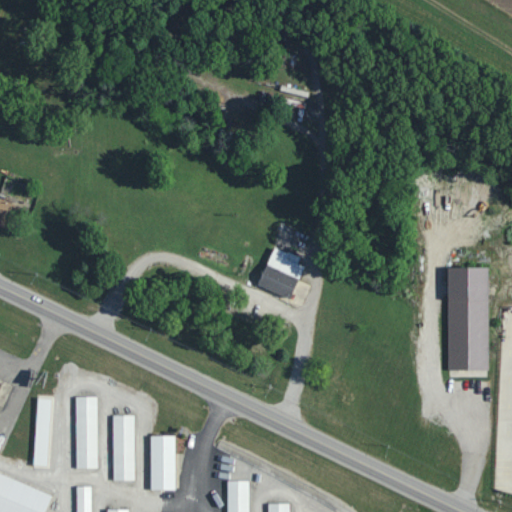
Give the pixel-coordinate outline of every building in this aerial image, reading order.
[(0,223),(7,226),(15,203),(0,198),(0,223)] [(258,285),(291,299),(304,267),(298,264),(300,258),(274,247),(258,285)] [(489,371),(489,268),(448,268),(448,370),(489,371)] [(77,469),(98,468),(97,397),(76,397),(77,469)] [(48,466),(51,399),(37,398),(34,466),(48,466)] [(113,415),(114,481),(134,481),(134,415),(113,415)] [(175,436),(151,436),(151,491),(175,490),(175,436)] [(0,511),(44,511),(52,492),(0,472),(0,511)] [(227,511),(248,511),(249,481),(228,481),(227,511)] [(77,487),(77,511),(91,511),(91,486),(77,487)] [(289,511),(289,503),(268,504),(267,511),(289,511)]
